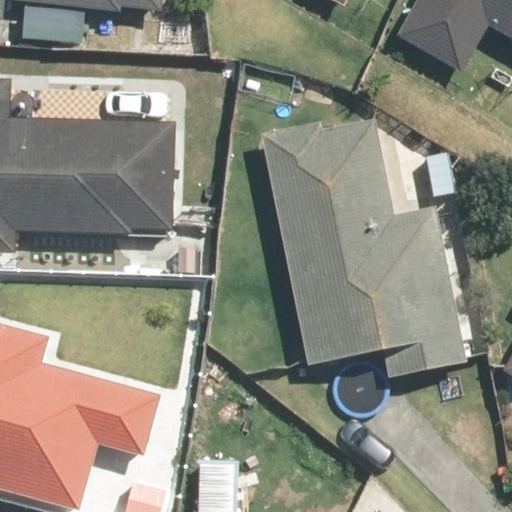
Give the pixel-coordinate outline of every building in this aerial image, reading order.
[(0,0),(0,23),(0,24),(3,1),(162,14),(163,0),(0,0)] [(323,0),(349,12),(354,0),(323,0)] [(511,0),(427,0),(405,39),(467,74),(495,26),(511,35),(511,0)] [(91,12),(25,9),(24,40),(90,43),(91,12)] [(0,85),(0,256),(18,256),(18,229),(175,229),(175,127),(13,126),(14,86),(0,85)] [(436,212),(397,220),(376,120),(264,144),(311,365),(369,353),(376,387),(469,367),(436,212)] [(82,379),(47,369),(54,343),(0,328),(0,491),(70,511),(81,511),(100,449),(150,462),(165,398),(83,377),(82,379)]
